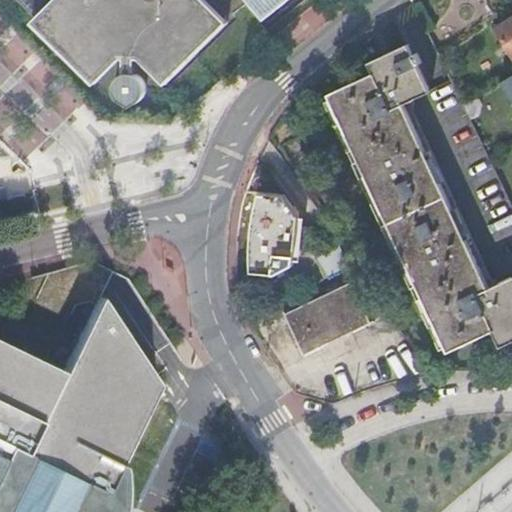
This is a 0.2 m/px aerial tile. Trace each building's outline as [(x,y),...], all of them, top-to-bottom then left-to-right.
[(9,0),(31,22),(35,17),(18,0),(9,0)] [(18,0),(35,17),(31,22),(51,42),(93,85),(119,59),(123,59),(123,74),(118,78),(115,81),(113,86),(113,92),(115,98),(120,103),(124,106),(127,107),(133,107),(139,105),(143,102),(146,98),(148,93),(149,88),(148,83),(144,77),(141,75),(142,60),(145,60),(164,79),(227,16),(210,0),(18,0)] [(511,18),(495,29),(511,56),(511,18)] [(417,101),(431,95),(408,45),(395,51),(390,54),(369,64),(374,75),(328,96),(455,368),(511,342),(511,280),(488,292),(402,107),(417,101)] [(511,280),(511,207),(467,114),(459,118),(445,124),(431,95),(417,101),(402,107),(488,292),(511,280)] [(353,266),(327,226),(296,231),(297,219),(283,198),(261,195),(255,221),(252,240),(253,260),(254,276),(272,277),(282,272),(290,267),(302,290),(353,266)] [(372,323),(352,282),(284,316),(305,357),(372,323)] [(158,386),(99,298),(63,373),(0,342),(0,511),(87,511),(92,502),(99,506),(100,504),(93,500),(98,491),(105,495),(158,386)]
